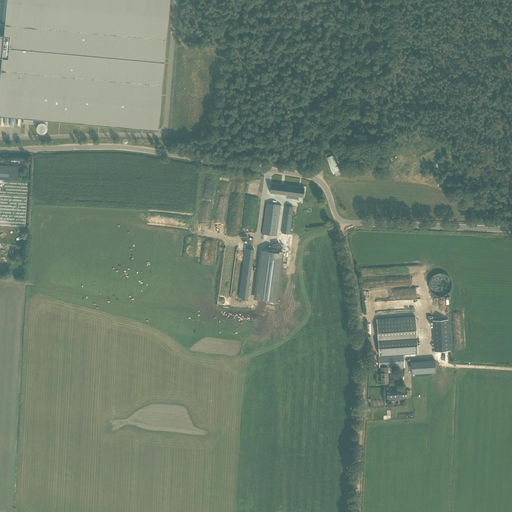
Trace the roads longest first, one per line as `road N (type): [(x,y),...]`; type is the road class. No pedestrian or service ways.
road 1 (tertiary): [(0,150),(128,148),(316,179)]
road 2 (unclassified): [(355,511),(362,368),(338,223)]
road 3 (track): [(345,0),(316,179)]
road 4 (tertiary): [(338,223),(511,229)]
